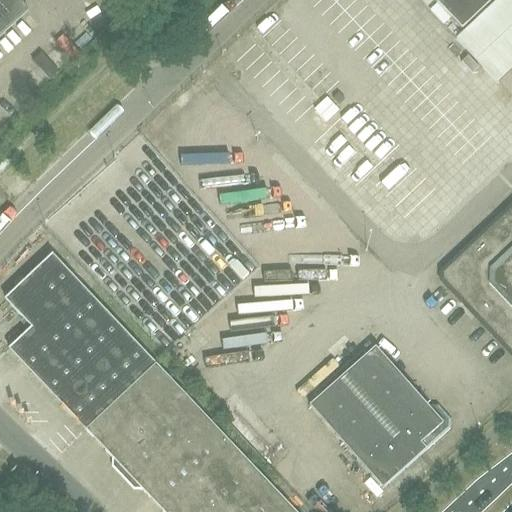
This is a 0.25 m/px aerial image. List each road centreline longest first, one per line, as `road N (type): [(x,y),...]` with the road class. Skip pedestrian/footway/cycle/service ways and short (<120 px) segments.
road 1 (unclassified): [(0,246),(246,0)]
road 2 (unclassified): [(84,511),(0,424)]
